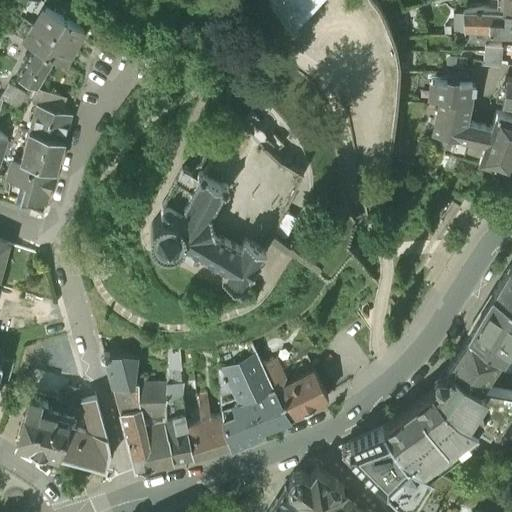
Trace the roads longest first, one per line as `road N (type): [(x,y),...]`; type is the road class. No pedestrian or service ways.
road 1 (residential): [(511,258),(422,386),(368,436),(307,472)]
road 2 (residential): [(128,511),(102,408),(76,355),(59,253)]
road 3 (residential): [(59,253),(121,70)]
road 4 (residential): [(307,472),(187,511)]
